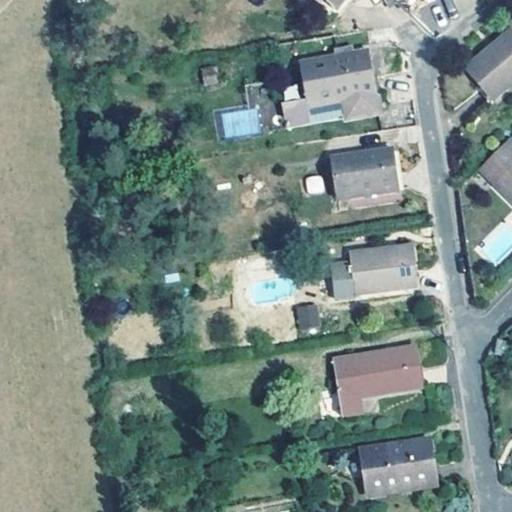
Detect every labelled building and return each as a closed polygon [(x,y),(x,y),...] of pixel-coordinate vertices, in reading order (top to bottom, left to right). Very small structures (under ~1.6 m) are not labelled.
[(321,0),(340,17),(355,0),(321,0)] [(494,63),(491,59),(467,78),(495,111),(511,96),(511,42),(504,49),(507,53),(494,63)] [(504,49),(491,59),(494,63),(507,53),(504,49)] [(341,63),(357,61),(355,55),(341,57),(341,63)] [(311,106),(315,131),(383,121),(373,59),(357,61),(341,63),(306,69),(311,106)] [(201,68),(203,86),(219,85),(217,66),(201,68)] [(289,135),(315,131),(311,106),(285,110),(289,135)] [(255,107),(221,114),(226,139),(260,132),(255,107)] [(511,148),(511,147),(480,177),(511,209),(511,148)] [(364,165),(363,159),(336,163),(342,204),(401,196),(395,155),(381,157),(382,163),(364,165)] [(381,157),(363,159),(364,165),(382,163),(381,157)] [(324,191),(322,175),(305,177),(307,193),(324,191)] [(383,264),(382,257),(352,261),(353,272),(332,274),(337,310),(358,308),(357,303),(419,296),(414,254),(398,255),(399,262),(383,264)] [(398,255),(382,257),(383,264),(399,262),(398,255)] [(302,338),(320,335),(318,321),(299,324),(302,338)] [(387,364),(386,359),(356,363),(362,405),(425,396),(419,354),(402,356),(403,362),(387,364)] [(434,447),(365,457),(371,502),(440,492),(434,447)]
